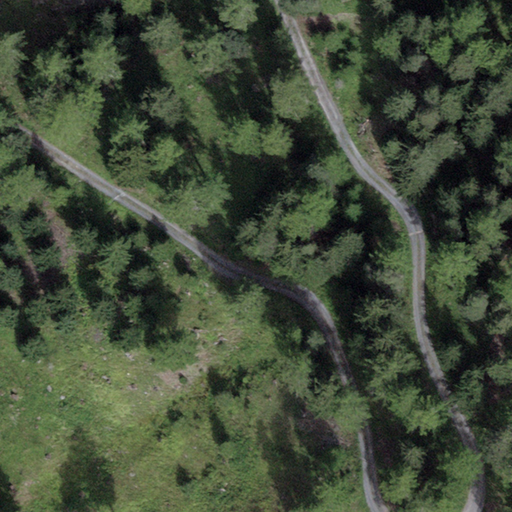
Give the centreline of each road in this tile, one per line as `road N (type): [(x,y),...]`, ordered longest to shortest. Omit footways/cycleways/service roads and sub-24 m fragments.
road 1 (track): [(0,124),(167,223),(215,268),(320,300),(387,503),(397,511)]
road 2 (track): [(477,511),(475,453),(419,316),(413,216),(345,153),(274,0)]
